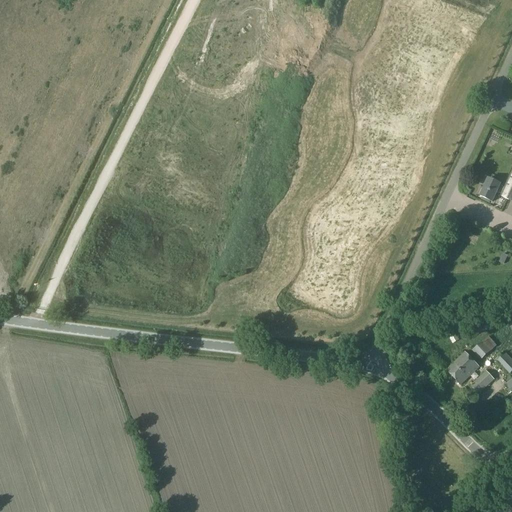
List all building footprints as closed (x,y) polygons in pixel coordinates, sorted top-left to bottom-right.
[(488,179),(480,197),(492,202),(496,193),(501,195),(500,197),(511,202),(511,171),(504,188),(499,186),(500,185),(488,179)] [(464,229),(462,232),(473,238),(475,235),(464,229)] [(462,331),(467,341),(507,321),(502,311),(462,331)] [(450,342),(456,339),(452,333),(447,336),(450,342)] [(481,360),(490,351),(497,346),(489,337),(482,343),(482,342),(472,351),(481,360)] [(446,370),(460,385),(479,368),(464,353),(446,370)] [(497,361),(509,374),(511,371),(511,361),(505,354),(497,361)] [(478,395),(494,380),(486,371),(470,386),(478,395)]
